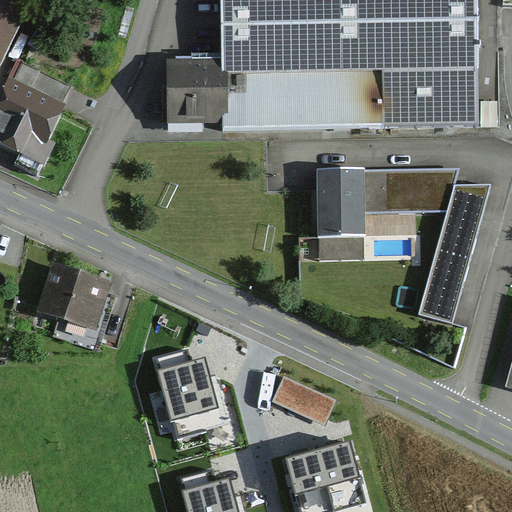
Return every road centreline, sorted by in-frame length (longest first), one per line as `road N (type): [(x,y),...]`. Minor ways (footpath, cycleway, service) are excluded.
road 1 (tertiary): [(277,324),(0,196)]
road 2 (tertiary): [(511,442),(277,324)]
road 3 (residential): [(275,511),(249,410),(251,379),(277,324)]
